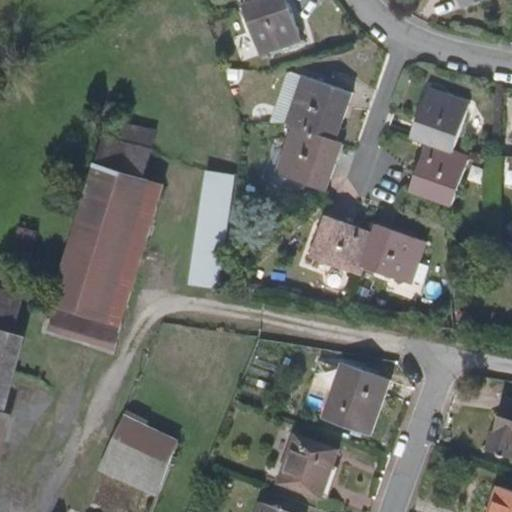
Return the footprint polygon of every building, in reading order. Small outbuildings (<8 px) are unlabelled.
[(287,0),(267,0),(253,5),(243,9),(259,56),(301,42),(287,0)] [(458,0),(463,10),(485,0),(458,0)] [(273,120),(293,128),(335,142),(351,95),(289,73),(273,120)] [(426,145),(452,154),(470,105),(429,90),(410,139),(426,145)] [(55,309),(52,322),(116,342),(164,186),(144,179),(159,133),(111,118),(52,308),(55,309)] [(335,142),(293,128),(278,174),(325,191),(342,145),(335,142)] [(469,160),(452,154),(426,145),(410,193),(452,207),(469,160)] [(203,173),(191,287),(221,290),(233,176),(203,173)] [(362,269),(373,235),(326,218),(311,259),(359,276),(362,269)] [(376,226),(373,235),(362,269),(410,285),(425,244),(376,226)] [(0,379),(23,297),(0,290),(0,379)] [(342,365),(323,419),(371,435),(390,382),(342,365)] [(511,458),(511,399),(506,397),(487,449),(511,458)] [(179,441),(124,415),(99,471),(155,496),(179,441)] [(338,451),(296,436),(279,483),(321,498),(338,451)] [(511,511),(511,491),(497,486),(487,511),(511,511)] [(287,511),(261,502),(257,511),(287,511)]
